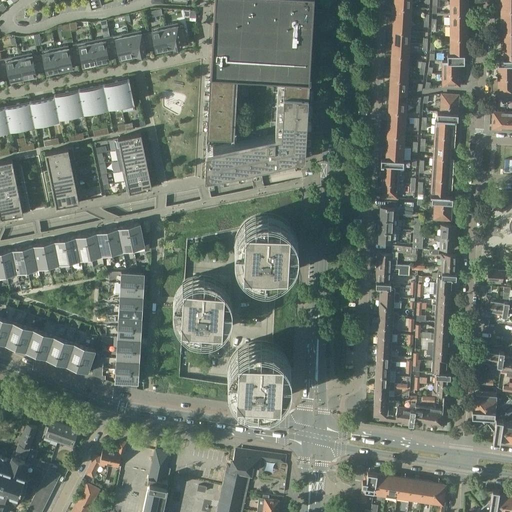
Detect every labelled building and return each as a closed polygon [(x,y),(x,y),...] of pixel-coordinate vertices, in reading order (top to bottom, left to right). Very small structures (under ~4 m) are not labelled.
[(88,0),(91,9),(102,6),(100,0),(88,0)] [(214,0),(213,14),(212,42),(212,45),(211,47),(210,70),(251,73),(271,74),(271,76),(284,77),(303,78),(303,76),(309,76),(310,70),(311,51),(312,21),(313,0),(214,0)] [(449,0),(450,1),(450,13),(468,13),(468,1),(467,1),(460,1),(459,0),(449,0)] [(511,0),(500,0),(501,9),(511,8),(511,0)] [(412,7),(394,6),(393,18),(411,19),(412,7)] [(501,20),(511,19),(511,8),(501,9),(501,20)] [(450,13),(450,25),(468,25),(468,13),(450,13)] [(411,19),(393,18),(392,30),(410,31),(411,19)] [(511,19),(501,20),(501,30),(511,30),(511,19)] [(177,22),(164,25),(169,48),(173,47),(174,47),(175,49),(182,48),(181,46),(182,45),(181,41),(187,40),(184,25),(178,26),(177,22)] [(152,31),(147,32),(150,48),(155,47),(156,50),(169,48),(164,25),(151,27),(152,30),(152,31)] [(450,25),(450,37),(468,37),(468,25),(450,25)] [(141,29),(128,32),(133,55),(137,54),(137,55),(138,54),(138,56),(145,55),(145,53),(146,53),(145,49),(150,48),(147,32),(142,34),(141,29)] [(392,30),(392,42),(410,43),(410,31),(392,30)] [(511,41),(511,30),(501,30),(501,41),(511,41)] [(128,32),(110,36),(114,56),(119,55),(120,58),(133,55),(128,32)] [(110,36),(91,40),(96,63),(98,62),(98,64),(108,62),(107,60),(109,60),(109,57),(114,56),(110,36)] [(450,37),(450,49),(468,49),(468,37),(450,37)] [(91,40),(73,43),(74,48),(74,47),(77,63),(83,62),(83,65),(96,63),(91,40)] [(511,41),(501,41),(501,52),(511,51),(511,41)] [(410,43),(392,42),(391,54),(409,55),(410,43)] [(68,44),(55,47),(60,70),(73,67),(72,64),(77,63),(74,47),(74,48),(69,49),(68,44)] [(43,54),(38,55),(41,70),(46,69),(47,73),(49,72),(49,74),(59,72),(58,70),(60,70),(55,47),(42,50),(43,54)] [(442,59),(442,61),(460,60),(460,61),(464,61),(464,58),(468,58),(468,49),(450,49),(450,53),(447,53),(447,59),(442,59)] [(511,51),(501,52),(501,56),(500,56),(500,57),(497,57),(497,63),(511,62),(511,51)] [(32,52),(19,54),(24,78),(36,75),(36,71),(41,70),(38,55),(32,56),(32,52)] [(19,54),(0,58),(4,78),(10,77),(11,80),(24,78),(19,54)] [(391,54),(390,66),(408,67),(409,55),(391,54)] [(442,61),(442,73),(460,73),(460,61),(460,60),(442,61)] [(497,65),(498,78),(511,78),(511,62),(497,63),(497,65)] [(408,67),(390,66),(390,78),(408,79),(408,67)] [(309,86),(309,78),(284,77),(271,76),(235,74),(210,73),(210,82),(209,88),(209,97),(208,103),(208,112),(207,118),(207,127),(207,134),(206,149),(204,175),(206,175),(213,173),(221,172),(229,170),(236,169),(244,167),(251,166),(259,164),(266,162),(277,160),(280,160),(294,157),(302,155),(305,154),(306,139),(306,130),(307,124),(307,115),(307,109),(308,101),(308,94),(309,86)] [(442,73),(442,86),(460,86),(460,73),(442,73)] [(121,106),(121,109),(135,106),(134,101),(129,78),(116,81),(121,106)] [(390,78),(389,90),(390,91),(390,90),(407,91),(408,79),(390,78)] [(511,94),(511,78),(498,78),(498,94),(511,94)] [(108,106),(108,109),(121,106),(116,81),(103,84),(108,106)] [(91,86),(96,109),(108,106),(103,84),(91,86)] [(84,111),(96,109),(91,86),(80,89),(84,111)] [(71,114),(71,116),(85,114),(84,111),(80,89),(66,91),(71,114)] [(59,116),(60,116),(71,114),(66,91),(54,94),(54,96),(55,96),(59,116)] [(441,94),(440,111),(440,112),(458,113),(458,112),(459,95),(441,94)] [(43,98),(47,121),(60,118),(60,116),(59,116),(55,96),(54,96),(43,98)] [(406,111),(407,99),(407,98),(406,98),(389,97),(388,110),(406,111)] [(30,101),(35,123),(47,121),(43,98),(30,101)] [(18,103),(22,126),(35,123),(30,101),(18,103)] [(5,106),(10,129),(22,126),(18,103),(5,106)] [(0,106),(0,130),(10,129),(5,106),(0,106)] [(388,110),(387,122),(405,123),(406,111),(388,110)] [(458,118),(458,113),(440,112),(440,111),(437,111),(437,117),(435,117),(435,123),(454,125),(454,119),(454,118),(458,118)] [(495,111),(494,129),(506,129),(507,111),(495,111)] [(405,135),(405,123),(387,122),(387,134),(405,135)] [(435,123),(434,134),(453,135),(454,125),(435,123)] [(152,186),(141,132),(45,152),(56,206),(152,186)] [(387,134),(386,146),(404,147),(405,135),(387,134)] [(452,146),(453,135),(434,134),(434,145),(452,146)] [(434,145),(433,156),(451,157),(452,146),(434,145)] [(386,146),(385,157),(385,158),(403,159),(404,147),(386,146)] [(451,168),(451,157),(433,156),(432,166),(451,168)] [(385,158),(385,157),(381,157),(381,163),(381,164),(382,164),(381,170),(399,170),(400,164),(403,164),(403,159),(385,158)] [(0,217),(23,213),(12,159),(0,161),(0,217)] [(432,166),(431,177),(450,178),(451,168),(432,166)] [(381,181),(399,182),(399,170),(381,170),(381,181)] [(449,189),(450,178),(431,177),(431,188),(449,189)] [(398,198),(399,182),(381,181),(380,197),(398,198)] [(434,200),(452,201),(453,196),(449,196),(450,194),(449,194),(449,189),(431,188),(430,195),(432,195),(432,200),(434,201),(434,200)] [(165,217),(156,388),(280,395),(291,191),(165,217)] [(452,202),(452,201),(434,200),(434,201),(433,218),(451,219),(452,202)] [(380,206),(379,218),(393,219),(398,219),(399,214),(394,214),(394,207),(380,206)] [(393,219),(379,218),(379,230),(390,230),(398,231),(398,219),(393,219)] [(414,226),(413,226),(413,220),(410,220),(409,230),(413,230),(419,231),(419,226),(414,226)] [(0,340),(4,342),(15,345),(25,349),(35,352),(46,356),(56,360),(67,363),(77,367),(87,370),(88,370),(115,380),(138,381),(139,370),(139,359),(140,348),(140,337),(141,326),(142,315),(142,304),(143,293),(144,283),(144,272),(145,248),(145,244),(140,222),(128,224),(118,226),(107,228),(97,231),(86,233),(75,235),(65,237),(54,239),(43,241),(33,244),(22,246),(12,248),(1,250),(0,250),(0,340)] [(441,224),(440,236),(454,237),(455,224),(441,224)] [(398,231),(390,230),(379,230),(378,242),(395,242),(396,237),(392,237),(393,231),(398,231)] [(413,234),(412,247),(422,248),(423,235),(418,234),(413,234)] [(439,248),(453,248),(454,237),(440,236),(436,236),(436,241),(440,241),(439,248)] [(411,253),(412,247),(396,245),(393,245),(392,251),(411,253)] [(378,252),(377,265),(396,265),(396,260),(392,260),(392,253),(378,252)] [(457,266),(457,254),(439,253),(438,260),(442,260),(442,265),(457,266)] [(396,265),(377,265),(376,275),(391,276),(391,269),(396,269),(396,265)] [(456,278),(457,266),(442,265),(442,271),(437,271),(437,276),(453,277),(453,278),(456,278)] [(503,281),(503,276),(511,276),(511,269),(488,268),(487,278),(494,279),(493,279),(495,279),(495,281),(503,281)] [(376,286),(379,286),(390,286),(394,286),(394,281),(390,281),(391,276),(376,275),(376,286)] [(433,287),(451,288),(452,278),(453,278),(453,277),(437,276),(437,281),(433,281),(433,287)] [(394,286),(390,286),(379,286),(379,287),(380,287),(379,297),(399,297),(399,294),(394,293),(395,286),(394,286)] [(432,293),(436,293),(436,298),(450,299),(451,288),(433,287),(432,293)] [(495,313),(505,315),(508,296),(509,287),(503,287),(503,292),(504,292),(503,300),(497,299),(495,313)] [(492,296),(486,295),(484,311),(495,313),(497,299),(492,298),(492,296)] [(379,297),(379,306),(394,307),(394,301),(399,301),(399,297),(379,297)] [(431,309),(435,310),(450,310),(450,299),(436,298),(435,304),(432,304),(431,309)] [(378,316),(398,317),(398,312),(393,312),(394,307),(379,306),(378,316)] [(417,309),(416,321),(426,321),(426,314),(422,314),(422,310),(417,309)] [(450,310),(435,310),(434,324),(449,325),(450,310)] [(378,316),(378,330),(392,331),(393,321),(398,321),(398,317),(378,316)] [(448,338),(449,325),(434,324),(434,332),(424,332),(424,337),(427,337),(448,338)] [(397,345),(397,341),(392,341),(392,331),(378,330),(377,344),(397,345)] [(427,348),(433,349),(447,349),(448,338),(427,337),(427,348)] [(396,350),(397,345),(377,344),(376,355),(391,356),(391,350),(396,350)] [(491,364),(493,349),(481,347),(479,364),(484,365),(484,362),(491,364)] [(447,361),(447,349),(433,349),(432,360),(447,361)] [(501,370),(504,354),(504,351),(493,349),(491,364),(494,364),(494,369),(501,370)] [(504,354),(501,370),(506,370),(505,376),(509,376),(511,359),(511,356),(504,355),(504,354)] [(376,355),(376,366),(396,366),(396,362),(391,361),(391,356),(376,355)] [(446,371),(447,361),(432,360),(432,372),(435,372),(436,371),(447,372),(447,371),(446,371)] [(376,366),(375,375),(390,375),(390,370),(395,370),(396,366),(376,366)] [(436,371),(435,372),(435,383),(450,383),(450,372),(447,372),(436,371)] [(375,375),(375,385),(395,385),(395,383),(395,381),(390,381),(390,375),(375,375)] [(375,385),(374,395),(389,395),(394,396),(394,390),(394,388),(401,388),(401,383),(395,383),(395,385),(375,385)] [(450,383),(435,383),(434,389),(433,389),(432,394),(443,395),(449,395),(450,383)] [(475,404),(495,406),(496,391),(476,390),(475,404)] [(374,395),(374,404),(398,405),(399,406),(399,405),(399,401),(389,400),(389,395),(374,395)] [(443,395),(443,398),(442,409),(437,408),(435,422),(443,424),(443,423),(446,424),(448,410),(449,398),(449,395),(443,395)] [(395,421),(396,416),(388,415),(388,410),(393,411),(393,408),(397,409),(398,405),(374,404),(373,415),(380,415),(379,419),(387,420),(395,421)] [(415,404),(415,407),(414,420),(424,421),(426,406),(415,404)] [(482,416),(488,424),(495,418),(495,417),(495,406),(475,404),(475,408),(472,408),(472,415),(482,416)] [(398,405),(397,409),(396,416),(395,421),(413,424),(414,420),(415,407),(399,405),(399,406),(398,405)] [(426,406),(424,421),(435,422),(437,408),(426,406)] [(51,438),(58,441),(64,423),(58,421),(57,419),(54,418),(53,419),(51,418),(48,426),(46,425),(43,433),(52,436),(51,438)] [(504,440),(507,421),(496,419),(495,418),(488,424),(494,431),(493,441),(500,443),(500,440),(504,440)] [(26,421),(16,451),(27,455),(37,425),(26,421)] [(71,425),(64,423),(58,441),(65,443),(66,441),(74,444),(77,436),(75,436),(78,428),(76,427),(75,426),(72,425),(71,425)] [(118,451),(112,450),(109,464),(118,466),(120,458),(123,459),(126,441),(120,440),(118,451)] [(48,469),(50,463),(43,461),(35,458),(38,450),(32,448),(27,462),(41,467),(48,469)] [(103,448),(101,456),(95,455),(85,473),(93,477),(99,464),(104,466),(105,463),(109,464),(112,450),(103,448)] [(261,458),(283,461),(284,455),(235,448),(231,467),(226,466),(222,485),(227,486),(221,511),(241,511),(242,509),(245,491),(251,467),(259,468),(261,458)] [(163,479),(169,452),(156,449),(150,478),(148,478),(147,482),(149,482),(148,486),(145,498),(142,511),(162,511),(167,489),(166,489),(167,480),(163,479)] [(0,508),(7,511),(10,503),(14,505),(17,496),(21,497),(29,474),(25,473),(28,464),(24,463),(27,455),(16,451),(14,450),(11,458),(0,454),(0,508)] [(48,469),(44,477),(56,483),(60,474),(48,469)] [(362,484),(360,500),(366,501),(368,491),(373,492),(377,472),(368,471),(367,474),(364,474),(363,479),(362,479),(362,484)] [(373,492),(385,494),(388,474),(377,472),(373,492)] [(400,476),(388,474),(385,494),(397,496),(400,476)] [(397,496),(409,498),(412,478),(400,476),(397,496)] [(53,488),(56,483),(44,477),(41,482),(53,488)] [(424,480),(412,478),(409,498),(421,499),(424,480)] [(433,501),(436,481),(424,480),(421,499),(433,501)] [(437,511),(443,511),(446,496),(443,495),(445,483),(436,481),(433,501),(439,502),(437,511)] [(39,487),(51,493),(53,488),(41,482),(39,487)] [(87,482),(77,501),(90,508),(100,488),(87,482)] [(48,498),(51,493),(39,487),(36,492),(48,498)] [(491,499),(481,507),(485,511),(487,511),(489,511),(494,511),(499,511),(503,493),(499,493),(499,490),(492,489),(491,499)] [(46,503),(48,498),(36,492),(34,497),(46,503)] [(499,511),(510,511),(511,504),(511,494),(503,493),(499,511)] [(43,508),(46,503),(34,497),(31,502),(43,508)] [(263,511),(268,511),(277,511),(279,500),(265,498),(263,511)] [(87,511),(90,508),(77,501),(71,511),(87,511)] [(37,511),(41,511),(43,508),(31,502),(29,507),(37,511)]
